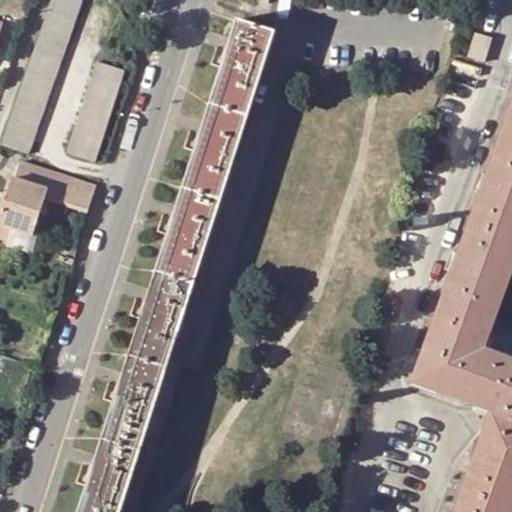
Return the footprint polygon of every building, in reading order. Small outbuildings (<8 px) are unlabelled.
[(26,154),(80,0),(50,0),(0,141),(0,145),(21,153),(26,154)] [(271,34),(233,22),(223,52),(218,70),(206,107),(244,120),(271,34)] [(482,63),(491,39),(472,33),(464,56),(482,63)] [(93,162),(122,71),(96,62),(66,153),(93,162)] [(511,95),(494,146),(465,227),(436,307),(409,383),(490,412),(511,420),(511,95)] [(192,152),(179,191),(217,203),(244,120),(206,107),(197,137),(192,152)] [(39,208),(43,196),(86,211),(95,186),(70,178),(19,161),(13,179),(10,178),(0,208),(0,224),(10,228),(30,235),(37,213),(42,215),(44,210),(39,208)] [(165,236),(153,274),(191,287),(217,203),(179,191),(170,220),(165,236)] [(24,250),(30,235),(10,228),(5,244),(24,250)] [(138,320),(127,357),(164,370),(191,287),(153,274),(143,305),(138,320)] [(112,405),(100,442),(137,454),(164,370),(127,357),(117,387),(112,405)] [(511,511),(511,420),(490,412),(462,491),(454,511),(511,511)] [(91,469),(77,511),(118,511),(137,454),(100,442),(91,469)]
